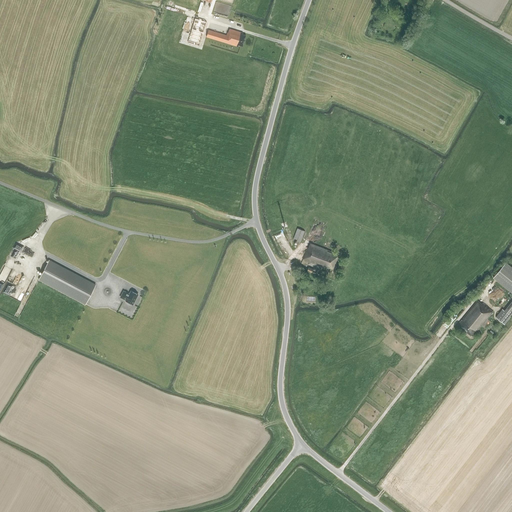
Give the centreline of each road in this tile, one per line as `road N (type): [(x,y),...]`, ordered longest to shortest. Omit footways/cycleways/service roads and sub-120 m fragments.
road 1 (unclassified): [(256,221),(213,240),(169,239),(110,227),(0,182)]
road 2 (tertiary): [(302,443),(279,387),(285,288),(256,221)]
road 3 (tertiary): [(256,221),(256,178),(308,0)]
road 4 (track): [(291,426),(235,499),(206,511)]
